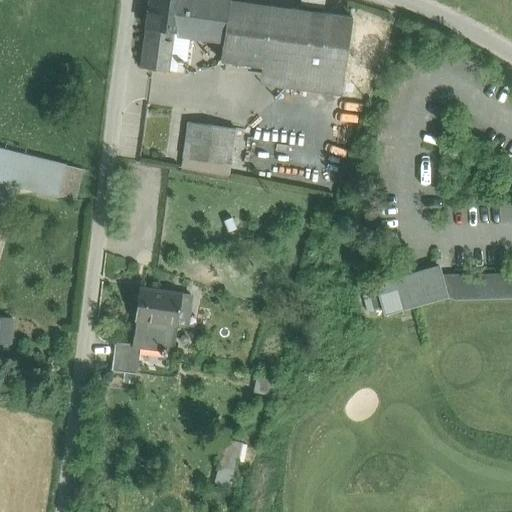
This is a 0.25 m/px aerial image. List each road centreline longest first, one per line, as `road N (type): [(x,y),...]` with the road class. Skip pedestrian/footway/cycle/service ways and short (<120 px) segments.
road 1 (unclassified): [(128,0),(62,511)]
road 2 (unclassified): [(511,56),(402,0)]
